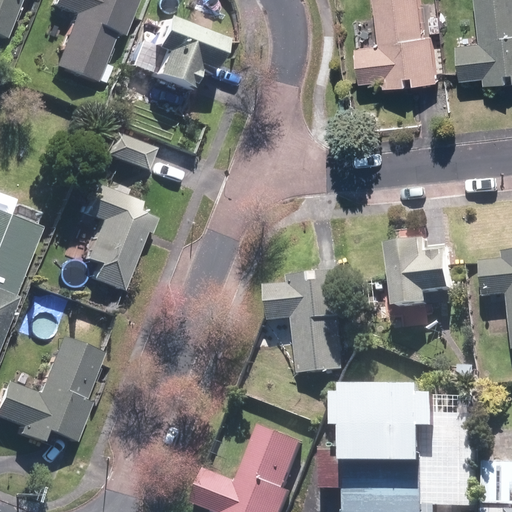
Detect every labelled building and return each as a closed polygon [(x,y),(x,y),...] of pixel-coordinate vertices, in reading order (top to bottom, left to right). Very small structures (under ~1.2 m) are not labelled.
[(0,0),(0,37),(5,39),(20,0),(0,0)] [(54,68),(96,83),(114,35),(122,38),(136,0),(55,0),(52,7),(74,16),(54,68)] [(387,82),(388,88),(410,87),(409,77),(417,76),(418,85),(439,83),(435,37),(432,37),(432,34),(442,32),(441,17),(430,18),(429,5),(422,5),(421,0),(377,0),(383,46),(360,48),(364,84),(387,82)] [(487,78),(488,86),(510,84),(509,74),(511,74),(511,0),(479,0),(483,44),(461,46),(463,79),(487,78)] [(153,77),(187,91),(197,68),(209,73),(221,43),(164,20),(151,51),(162,55),(153,77)] [(106,156),(144,172),(152,150),(114,135),(106,156)] [(93,281),(121,293),(144,234),(148,235),(154,220),(136,212),(139,205),(94,188),(84,216),(100,222),(85,261),(98,266),(93,281)] [(0,340),(15,300),(12,299),(38,230),(0,214),(0,340)] [(389,246),(393,308),(426,306),(425,293),(449,291),(445,248),(423,250),(422,244),(389,246)] [(509,296),(511,327),(511,254),(504,255),(506,261),(482,265),(486,299),(509,296)] [(295,321),(301,376),(345,370),(339,318),(348,318),(344,273),(321,275),(322,285),(315,285),(313,276),(291,278),(292,286),(269,288),(273,323),(295,321)] [(18,434),(39,442),(44,430),(73,442),(88,404),(81,402),(100,354),(60,338),(37,396),(6,384),(0,398),(0,418),(20,427),(18,434)] [(461,366),(461,379),(476,379),(476,366),(461,366)] [(475,401),(421,401),(421,391),(348,390),(342,390),(342,452),(320,452),(320,491),(345,491),(344,511),(450,511),(450,508),(475,508),(475,401)] [(276,401),(286,403),(287,397),(276,395),(276,401)] [(307,396),(300,415),(319,422),(327,403),(307,396)] [(283,511),(291,493),(285,491),(303,444),(262,427),(240,484),(210,472),(197,505),(215,511),(283,511)] [(485,499),(511,500),(511,459),(487,459),(485,499)]
